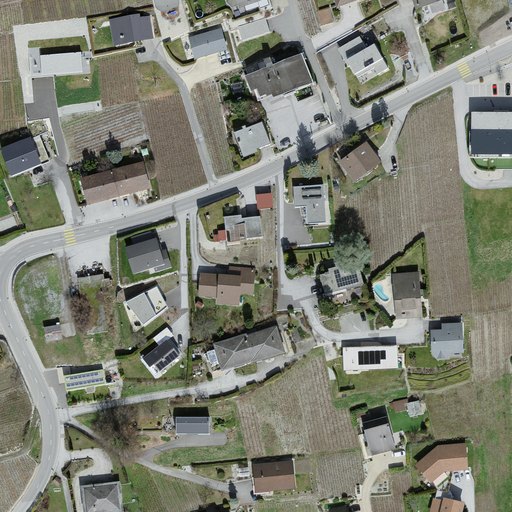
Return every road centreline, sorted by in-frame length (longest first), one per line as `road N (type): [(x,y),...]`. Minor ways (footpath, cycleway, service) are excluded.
road 1 (tertiary): [(0,271),(29,247),(196,200),(288,160),(511,48)]
road 2 (tertiary): [(19,511),(45,470),(51,435),(43,396),(0,299)]
